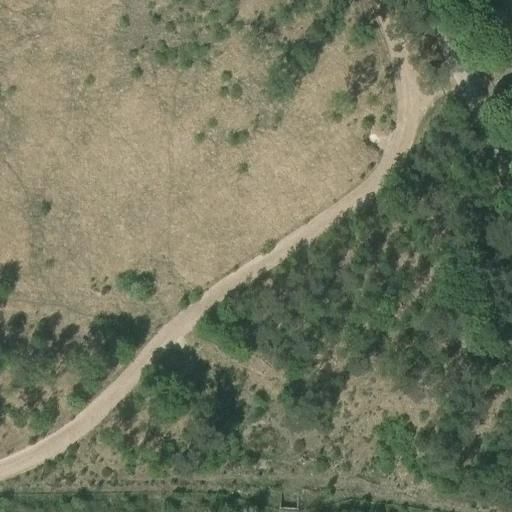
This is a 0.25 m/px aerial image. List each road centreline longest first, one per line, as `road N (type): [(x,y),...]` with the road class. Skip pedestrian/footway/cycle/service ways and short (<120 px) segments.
road 1 (track): [(0,473),(42,455),(226,284),(374,182),(401,135),(408,99),(371,0)]
road 2 (unclassified): [(511,182),(437,22)]
